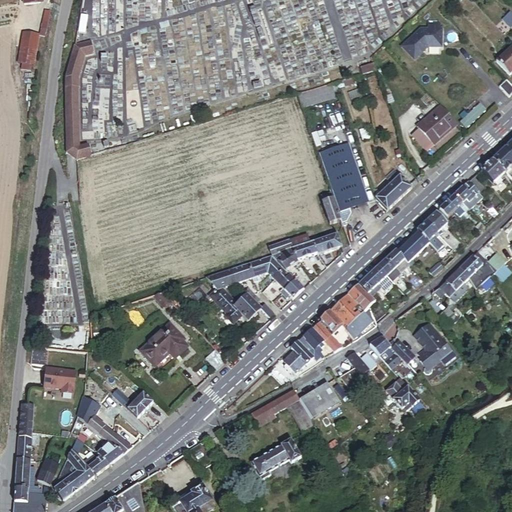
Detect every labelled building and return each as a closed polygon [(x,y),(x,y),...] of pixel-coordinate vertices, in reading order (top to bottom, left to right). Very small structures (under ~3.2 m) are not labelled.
[(45,10),(39,35),(44,36),(50,11),(45,10)] [(86,27),(88,12),(82,11),(80,26),(86,27)] [(422,30),(402,47),(414,59),(427,47),(441,45),(439,28),(435,28),(435,22),(428,22),(429,29),(422,30)] [(36,32),(22,30),(18,62),(22,62),(30,63),(33,64),(36,32)] [(79,148),(79,84),(86,56),(96,54),(92,42),(78,46),(76,45),(75,48),(76,48),(68,78),(66,78),(66,80),(68,80),(68,88),(66,88),(66,90),(68,90),(68,94),(66,94),(66,96),(68,96),(68,103),(66,103),(66,105),(68,104),(68,116),(66,117),(66,118),(68,118),(68,152),(66,152),(66,153),(68,154),(78,160),(91,157),(89,147),(79,148)] [(510,76),(511,74),(511,47),(496,62),(510,76)] [(373,64),(360,68),(363,76),(376,72),(373,64)] [(343,82),(345,87),(364,81),(362,76),(343,82)] [(499,88),(509,98),(511,95),(511,86),(507,81),(499,88)] [(302,108),(340,97),(336,84),(298,95),(302,108)] [(442,108),(418,128),(433,147),(458,126),(442,108)] [(511,161),(511,143),(502,152),(510,160),(510,159),(511,161)] [(321,154),(341,213),(350,210),(369,204),(366,195),(369,194),(368,192),(365,193),(349,145),(321,154)] [(511,168),(511,161),(510,159),(510,160),(502,152),(493,161),(505,175),(511,168)] [(505,175),(493,161),(481,172),(493,186),(505,175)] [(378,200),(376,201),(387,213),(412,189),(396,173),(389,180),(393,185),(379,198),(377,197),(376,198),(378,200)] [(487,193),(474,179),(468,184),(481,197),(482,198),(487,193)] [(473,199),(475,197),(478,199),(481,197),(468,184),(455,197),(467,210),(475,201),(473,199)] [(350,210),(341,213),(338,214),(332,196),(322,200),(324,205),(324,207),(330,226),(341,222),(342,225),(347,223),(352,214),(350,210)] [(467,210),(455,197),(440,211),(448,219),(454,214),(459,219),(468,211),(467,210)] [(499,215),(492,208),(488,211),(496,219),(499,215)] [(438,235),(447,226),(436,215),(426,224),(438,235)] [(436,240),(439,237),(438,235),(426,224),(417,233),(418,234),(428,245),(436,253),(443,246),(436,240)] [(413,261),(428,245),(418,234),(398,255),(410,268),(411,269),(416,264),(413,261)] [(293,250),(310,245),(307,236),(269,249),(271,257),(293,250)] [(328,253),(342,249),(338,236),(324,240),(328,253)] [(328,253),(324,240),(314,244),(318,255),(319,256),(328,253)] [(318,255),(314,244),(310,245),(293,250),(297,263),(318,255)] [(297,263),(293,250),(271,257),(284,271),(286,272),(298,266),(297,263)] [(401,277),(410,268),(398,255),(396,253),(386,262),(401,277)] [(488,263),(478,253),(474,257),(484,268),(488,263)] [(284,271),(271,257),(264,260),(268,263),(265,265),(267,273),(275,280),(284,271)] [(474,257),(460,271),(470,281),(479,297),(488,291),(484,286),(491,279),(484,268),(474,257)] [(265,265),(268,263),(264,260),(248,265),(249,268),(251,270),(253,278),(254,282),(260,280),(259,276),(267,273),(265,265)] [(392,285),(401,277),(386,262),(377,270),(392,285)] [(253,278),(251,270),(249,268),(248,265),(232,270),(236,283),(253,278)] [(444,269),(440,265),(430,274),(434,279),(444,269)] [(232,270),(206,279),(224,298),(219,302),(228,313),(237,322),(242,317),(247,323),(262,311),(269,319),(274,315),(265,306),(261,310),(257,306),(251,299),(248,296),(239,304),(237,302),(238,300),(226,286),(236,283),(232,270)] [(386,297),(395,288),(392,285),(377,270),(359,287),(372,301),(382,292),(386,297)] [(284,271),(275,280),(283,289),(280,292),(288,300),(290,298),(293,300),(306,289),(303,286),(301,287),(296,281),(286,272),(284,271)] [(466,285),(470,281),(460,271),(448,283),(435,293),(442,300),(445,296),(450,301),(451,300),(466,285)] [(470,290),(466,285),(451,300),(456,304),(470,290)] [(249,287),(244,292),(248,296),(251,299),(256,295),(249,287)] [(354,323),(370,308),(374,304),(372,301),(359,287),(339,306),(354,323)] [(162,294),(153,297),(163,308),(170,301),(162,294)] [(251,299),(257,306),(262,302),(256,296),(256,295),(251,299)] [(354,323),(339,306),(321,323),(333,335),(341,327),(355,340),(375,320),(370,308),(354,323)] [(449,309),(436,320),(448,333),(460,322),(449,309)] [(237,322),(228,313),(227,314),(235,323),(237,322)] [(343,349),(319,325),(312,331),(323,341),(324,343),(335,354),(343,349)] [(430,326),(413,338),(433,358),(423,369),(435,382),(455,362),(453,354),(446,351),(430,326)] [(164,329),(136,356),(150,370),(164,356),(162,353),(165,350),(172,358),(181,350),(175,344),(177,342),(164,329)] [(320,343),(323,341),(312,331),(303,340),(321,360),(322,361),(324,359),(320,355),(322,353),(321,352),(324,348),(320,343)] [(393,353),(390,349),(391,349),(387,345),(381,338),(371,347),(384,361),(393,353)] [(321,360),(303,340),(292,350),(295,354),(285,364),(295,375),(306,365),(307,366),(315,359),(318,362),(321,360)] [(393,340),(387,345),(391,349),(396,344),(393,340)] [(413,358),(399,341),(396,344),(391,349),(390,349),(393,353),(405,365),(413,358)] [(165,350),(162,353),(164,356),(169,361),(172,358),(165,350)] [(227,362),(218,352),(207,362),(216,372),(227,362)] [(354,368),(355,370),(362,378),(369,373),(360,361),(355,355),(346,361),(353,369),(354,368)] [(360,361),(369,373),(377,366),(368,355),(360,361)] [(47,369),(45,388),(62,390),(62,393),(74,394),(76,372),(47,369)] [(104,378),(95,370),(91,375),(100,383),(104,378)] [(365,382),(362,378),(355,370),(348,373),(340,378),(350,390),(365,382)] [(379,380),(384,376),(380,371),(375,375),(379,380)] [(420,403),(402,383),(397,387),(396,385),(386,393),(406,416),(420,403)] [(309,418),(337,401),(327,384),(299,400),(309,418)] [(118,391),(112,397),(137,420),(153,404),(143,395),(133,405),(118,391)] [(309,418),(299,400),(294,391),(252,416),(259,428),(275,418),(274,416),(287,408),(303,435),(315,428),(309,418)] [(131,449),(96,419),(99,410),(84,401),(79,419),(108,443),(123,456),(131,449)] [(21,406),(17,460),(31,462),(32,446),(33,438),(40,439),(40,437),(33,435),(34,407),(21,406)] [(79,458),(85,445),(78,438),(72,452),(79,458)] [(390,438),(382,443),(387,451),(395,446),(390,438)] [(70,442),(56,439),(37,484),(50,490),(70,442)] [(290,442),(251,464),(261,482),(271,477),(269,473),(289,462),(291,465),(301,460),(290,442)] [(110,466),(123,456),(108,443),(98,456),(102,459),(110,466)] [(203,444),(187,454),(196,469),(200,467),(203,471),(215,464),(203,444)] [(110,466),(102,459),(100,460),(88,470),(83,464),(79,458),(72,452),(68,461),(86,484),(110,466)] [(97,457),(95,455),(83,464),(88,470),(100,460),(97,457)] [(30,467),(31,462),(17,460),(15,490),(29,491),(30,467)] [(86,484),(68,461),(64,470),(69,479),(78,491),(86,484)] [(29,491),(15,490),(13,511),(44,511),(46,497),(39,496),(39,493),(37,493),(37,490),(33,490),(35,467),(30,467),(29,491)] [(78,491),(69,479),(64,470),(61,476),(65,484),(73,495),(78,491)] [(73,495),(65,484),(61,476),(55,491),(63,502),(73,495)] [(144,511),(139,484),(116,499),(123,511),(144,511)] [(217,511),(203,488),(193,495),(195,498),(172,511),(217,511)] [(345,489),(336,493),(339,501),(349,497),(345,489)] [(123,511),(116,499),(96,511),(123,511)]
